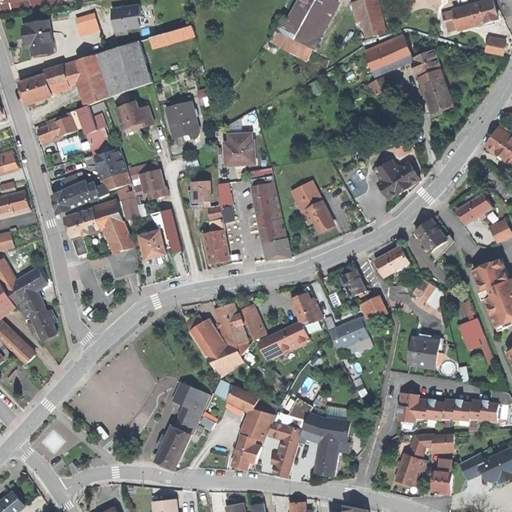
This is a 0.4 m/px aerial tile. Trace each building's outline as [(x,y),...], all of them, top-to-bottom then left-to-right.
[(44,0),(20,0),(23,9),(45,4),(44,0)] [(340,5),(339,0),(302,0),(292,21),(285,17),(272,39),(309,59),(340,5)] [(377,0),(362,0),(359,1),(361,9),(379,4),(377,0)] [(457,17),(460,29),(499,18),(497,10),(494,0),(491,0),(455,10),(457,17)] [(355,11),(361,10),(361,9),(359,1),(353,3),(355,11)] [(386,34),(379,4),(361,9),(361,10),(369,38),(386,34)] [(121,10),(112,11),(113,17),(116,36),(128,34),(127,30),(140,28),(138,18),(141,17),(140,7),(127,8),(124,5),(121,10)] [(445,20),(457,17),(455,10),(443,13),(445,20)] [(77,19),(82,37),(100,32),(95,14),(77,19)] [(30,26),(25,26),(26,37),(28,47),(33,46),(34,55),(48,53),(46,44),(54,43),(50,21),(30,24),(30,26)] [(194,25),(141,41),(144,52),(197,35),(194,25)] [(375,74),(413,57),(404,35),(365,52),(375,74)] [(492,37),(489,52),(504,56),(507,41),(492,37)] [(141,41),(100,54),(110,86),(125,81),(129,92),(154,82),(144,52),(141,41)] [(55,52),(54,43),(46,44),(48,53),(55,52)] [(412,59),(419,78),(441,70),(434,51),(412,59)] [(49,71),(50,75),(55,90),(82,82),(89,105),(113,97),(110,86),(100,54),(49,71)] [(419,78),(433,113),(443,109),(454,105),(441,70),(419,78)] [(50,75),(23,83),(26,93),(30,105),(57,96),(55,90),(50,75)] [(125,81),(110,86),(113,97),(129,92),(125,81)] [(377,82),(370,85),(376,95),(382,92),(377,82)] [(116,110),(123,130),(132,127),(143,123),(145,127),(154,124),(148,107),(139,110),(137,103),(116,110)] [(168,109),(175,137),(181,136),(199,131),(195,117),(194,111),(192,103),(168,109)] [(89,106),(78,110),(84,126),(87,134),(98,130),(93,117),(89,106)] [(78,110),(70,113),(77,129),(84,126),(78,110)] [(40,137),(42,142),(52,138),(58,136),(58,138),(61,136),(77,130),(77,129),(70,113),(47,122),(48,126),(38,130),(40,137)] [(102,114),(93,117),(98,130),(100,129),(107,127),(102,114)] [(503,124),(499,128),(505,133),(509,128),(503,124)] [(494,137),(487,146),(497,153),(505,159),(506,159),(511,162),(511,137),(505,133),(499,128),(494,137)] [(108,150),(100,129),(98,130),(87,134),(95,155),(108,150)] [(240,164),(256,163),(255,141),(252,141),(252,134),(230,135),(230,139),(225,139),(226,165),(240,164)] [(396,147),(399,155),(414,149),(411,141),(396,147)] [(100,164),(102,171),(114,167),(115,171),(126,167),(120,149),(98,156),(100,164)] [(0,155),(0,175),(20,169),(17,160),(14,151),(0,155)] [(186,160),(188,168),(199,165),(197,157),(186,160)] [(379,175),(383,181),(399,170),(393,161),(383,168),(385,171),(379,175)] [(383,181),(380,183),(390,199),(399,193),(400,194),(405,190),(411,186),(411,185),(420,179),(410,163),(399,170),(383,181)] [(102,171),(105,179),(128,172),(126,167),(115,171),(114,167),(102,171)] [(251,172),(254,188),(267,260),(279,259),(292,257),(283,219),(276,221),(268,185),(275,184),(272,168),(251,172)] [(314,172),(321,187),(326,185),(320,169),(314,172)] [(146,193),(165,188),(163,180),(160,170),(141,175),(146,193)] [(105,179),(107,186),(109,191),(110,191),(131,184),(128,172),(105,179)] [(1,186),(3,194),(17,191),(15,182),(1,186)] [(199,206),(199,202),(202,202),(204,202),(204,207),(211,207),(210,202),(211,202),(210,182),(193,182),(193,190),(188,190),(189,206),(199,206)] [(56,205),(58,215),(94,200),(89,187),(88,187),(87,184),(86,183),(54,197),(56,205)] [(219,185),(221,196),(220,196),(223,212),(224,219),(225,222),(234,221),(231,207),(234,206),(232,194),(231,194),(229,183),(219,185)] [(317,192),(316,192),(312,183),(292,192),(303,211),(300,213),(301,215),(305,214),(310,224),(315,221),(320,232),(327,228),(334,225),(317,192)] [(96,186),(87,184),(88,187),(89,187),(94,200),(94,201),(111,194),(110,191),(109,191),(107,186),(98,190),(96,186)] [(283,219),(275,184),(268,185),(276,221),(283,219)] [(0,197),(0,217),(31,210),(29,201),(27,191),(0,197)] [(465,198),(469,203),(477,198),(473,193),(468,196),(465,198)] [(459,209),(468,224),(481,216),(484,214),(493,208),(484,194),(477,198),(469,203),(459,209)] [(127,221),(140,217),(135,198),(122,201),(127,221)] [(118,202),(92,210),(95,219),(99,218),(102,231),(111,228),(125,223),(118,202)] [(92,210),(66,218),(69,229),(72,240),(74,240),(84,236),(102,231),(99,218),(95,219),(92,210)] [(151,215),(161,231),(142,236),(148,259),(156,256),(167,254),(165,248),(181,245),(172,210),(151,215)] [(495,212),(501,223),(505,221),(500,210),(495,212)] [(212,222),(224,219),(223,212),(210,214),(212,222)] [(424,225),(416,231),(431,252),(433,250),(439,257),(454,241),(450,236),(447,238),(433,219),(424,225)] [(501,223),(492,228),(499,243),(511,235),(511,234),(505,221),(501,223)] [(135,247),(125,223),(111,228),(122,252),(135,247)] [(215,225),(216,232),(205,234),(211,263),(220,262),(230,260),(225,230),(226,230),(224,223),(215,225)] [(1,235),(3,243),(4,250),(16,247),(13,232),(1,235)] [(511,240),(511,235),(499,243),(501,246),(511,240)] [(90,254),(84,236),(74,240),(79,257),(90,254)] [(376,261),(384,276),(395,270),(410,262),(402,247),(388,255),(376,261)] [(0,262),(0,279),(4,286),(11,282),(13,286),(18,283),(4,260),(3,261),(0,262)] [(487,266),(474,272),(483,293),(486,292),(489,298),(486,300),(499,331),(509,327),(508,324),(511,322),(511,280),(511,281),(502,260),(487,266)] [(413,266),(410,262),(395,270),(397,275),(413,266)] [(39,270),(21,281),(30,296),(36,292),(48,284),(43,278),(39,270)] [(349,274),(343,277),(347,287),(346,287),(348,292),(350,291),(352,297),(360,294),(364,292),(367,290),(358,270),(349,274)] [(423,279),(414,293),(428,303),(438,289),(423,279)] [(21,281),(18,283),(13,286),(6,290),(16,305),(17,304),(30,296),(21,281)] [(0,283),(0,316),(16,305),(6,290),(4,286),(3,287),(1,283),(0,283)] [(44,307),(36,292),(30,296),(17,304),(26,318),(30,313),(44,307)] [(300,296),(292,299),(302,322),(303,327),(323,319),(315,298),(311,299),(308,293),(300,296)] [(367,302),(375,319),(387,313),(379,296),(367,302)] [(469,317),(475,314),(470,301),(463,303),(469,317)] [(225,307),(216,309),(226,339),(244,333),(243,329),(241,325),(238,315),(234,303),(225,307)] [(242,310),(254,340),(268,334),(267,331),(265,332),(253,305),(242,310)] [(45,309),(31,316),(33,321),(39,333),(43,342),(51,338),(57,335),(52,325),(47,313),(45,309)] [(52,311),(47,313),(52,325),(57,323),(52,311)] [(188,324),(191,332),(203,324),(198,317),(188,324)] [(343,325),(336,328),(345,347),(370,337),(366,328),(362,319),(362,317),(343,325)] [(479,319),(472,322),(478,338),(479,338),(485,336),(479,319)] [(34,335),(39,333),(33,321),(29,324),(34,335)] [(207,357),(209,356),(220,351),(207,322),(203,324),(191,332),(192,335),(207,357)] [(302,322),(299,323),(308,340),(310,338),(303,327),(302,322)] [(472,322),(461,326),(470,348),(481,344),(479,338),(478,338),(472,322)] [(299,323),(292,327),(299,340),(301,344),(304,342),(308,340),(299,323)] [(248,327),(243,329),(244,333),(247,342),(252,340),(248,327)] [(292,327),(260,343),(266,356),(274,353),(299,340),(292,327)] [(338,350),(345,347),(336,328),(330,330),(338,350)] [(17,339),(7,329),(0,337),(0,339),(8,347),(17,339)] [(226,339),(229,348),(237,344),(242,357),(249,347),(247,342),(244,333),(226,339)] [(419,334),(418,339),(440,342),(443,343),(444,338),(419,334)] [(418,339),(414,338),(412,351),(410,363),(436,367),(440,342),(418,339)] [(30,350),(17,339),(8,347),(21,359),(29,351),(30,350)] [(291,349),(301,344),(299,340),(274,353),(276,357),(291,349)] [(0,366),(11,358),(0,342),(0,366)] [(308,350),(304,342),(301,344),(291,349),(295,356),(308,350)] [(275,357),(276,357),(274,353),(266,356),(260,343),(255,346),(265,366),(277,360),(275,357)] [(220,351),(209,356),(217,371),(232,364),(243,360),(242,357),(237,344),(229,348),(220,351)] [(35,356),(29,351),(21,359),(27,365),(35,356)] [(244,361),(243,360),(232,364),(234,368),(244,361)] [(234,368),(232,364),(217,371),(220,378),(234,368)] [(17,385),(22,381),(20,378),(27,373),(23,368),(10,378),(17,385)] [(215,394),(228,401),(235,388),(221,381),(215,394)] [(177,396),(177,397),(204,409),(211,396),(183,383),(177,396)] [(235,388),(228,401),(253,413),(255,409),(260,398),(235,386),(235,388)] [(492,389),(491,400),(490,403),(500,404),(510,405),(511,404),(511,397),(509,393),(492,389)] [(400,411),(399,420),(417,422),(417,417),(443,420),(444,417),(471,420),(471,418),(498,421),(498,418),(501,419),(502,407),(499,407),(500,404),(490,403),(491,400),(484,399),(484,402),(472,400),(472,403),(464,402),(464,399),(458,399),(458,401),(446,400),(446,402),(437,401),(437,399),(431,398),(431,400),(420,399),(420,394),(403,392),(402,402),(404,402),(403,405),(399,405),(399,408),(399,411),(400,411)] [(204,409),(177,397),(175,401),(184,406),(180,416),(181,416),(197,424),(204,409)] [(269,436),(284,440),(289,426),(297,428),(293,443),(299,445),(300,445),(304,432),(307,420),(313,407),(298,398),(288,415),(279,414),(269,436)] [(318,404),(311,414),(320,417),(325,406),(318,404)] [(325,406),(320,417),(326,419),(332,409),(325,406)] [(276,415),(255,409),(253,413),(243,435),(262,440),(265,441),(276,415)] [(332,409),(326,419),(347,422),(349,414),(352,415),(353,412),(332,409)] [(311,414),(304,432),(322,438),(325,424),(326,424),(326,419),(320,417),(311,414)] [(181,416),(176,427),(192,435),(197,424),(181,416)] [(201,423),(212,430),(217,423),(205,416),(201,423)] [(346,424),(347,422),(326,419),(326,424),(343,427),(342,435),(347,436),(346,442),(345,449),(340,448),(339,451),(339,452),(346,453),(350,426),(346,424)] [(322,438),(321,448),(339,451),(340,448),(341,441),(342,435),(343,427),(326,424),(325,424),(322,438)] [(166,467),(175,471),(192,435),(176,427),(173,426),(169,437),(164,446),(157,462),(166,467)] [(280,476),(289,479),(299,445),(293,443),(297,428),(289,426),(284,440),(279,458),(277,466),(274,475),(280,476)] [(426,448),(433,447),(436,435),(436,434),(416,435),(413,444),(426,448)] [(432,450),(456,449),(455,434),(436,435),(433,447),(432,450)] [(159,444),(164,446),(169,437),(165,435),(163,436),(159,444)] [(260,446),(262,440),(243,435),(241,440),(260,446)] [(263,447),(260,446),(241,440),(234,465),(240,467),(248,469),(250,461),(258,463),(263,447)] [(409,455),(418,458),(420,454),(423,456),(426,448),(413,444),(409,455)] [(480,453),(462,463),(468,475),(469,475),(468,474),(477,473),(486,473),(488,476),(492,475),(495,475),(497,479),(503,476),(504,479),(508,479),(511,476),(511,447),(497,454),(498,456),(492,459),(492,457),(484,461),(480,453)] [(339,451),(321,448),(317,473),(325,475),(335,476),(339,452),(339,451)] [(404,483),(413,486),(416,478),(421,480),(428,462),(422,460),(418,458),(409,455),(406,454),(403,464),(402,468),(398,481),(404,483)] [(454,474),(435,472),(433,490),(439,490),(447,491),(452,492),(454,474)] [(0,505),(0,511),(19,511),(26,507),(21,500),(15,493),(3,502),(0,505)] [(164,503),(154,504),(154,511),(177,511),(176,501),(164,503)] [(298,502),(291,503),(291,511),(306,511),(307,511),(306,502),(298,502)]
